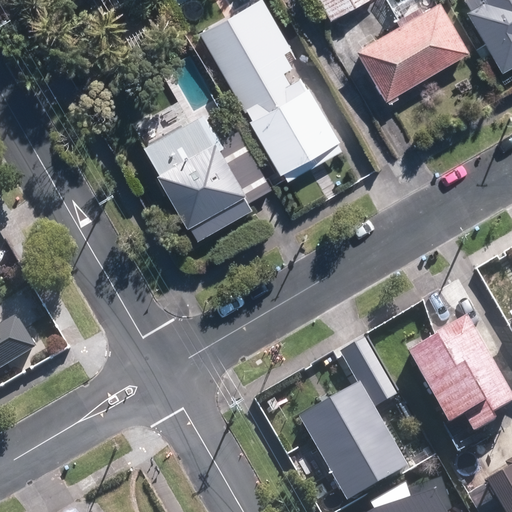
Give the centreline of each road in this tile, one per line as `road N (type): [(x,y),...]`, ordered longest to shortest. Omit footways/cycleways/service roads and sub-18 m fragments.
road 1 (residential): [(159,371),(511,168)]
road 2 (tertiary): [(159,371),(0,94)]
road 3 (residential): [(0,464),(159,371)]
road 4 (tertiary): [(241,511),(159,371)]
